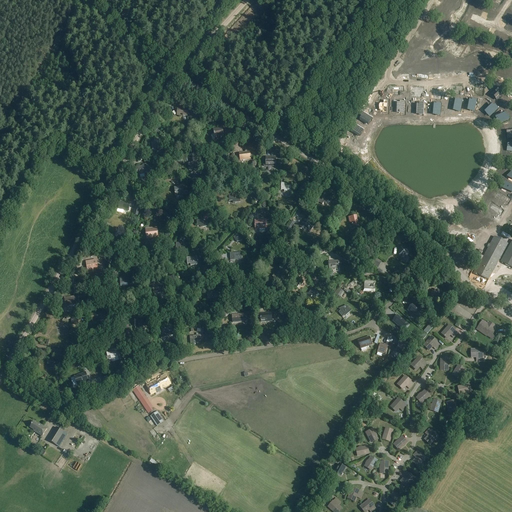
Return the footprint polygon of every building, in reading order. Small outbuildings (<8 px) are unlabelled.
[(401,91),(402,87),(390,86),(389,90),(392,90),(392,94),(398,94),(398,90),(401,91)] [(462,91),(463,87),(451,86),(450,90),(453,90),(453,94),(459,95),(459,91),(462,91)] [(424,92),(425,88),(413,88),(412,92),(415,92),(415,96),(421,96),(421,92),(424,92)] [(498,100),(499,98),(505,93),(503,91),(500,88),(498,90),(495,93),(493,95),(495,98),(498,100)] [(444,96),(445,92),(433,91),(432,95),(435,95),(435,99),(440,99),(441,95),(444,96)] [(460,111),(462,101),(458,100),(458,103),(453,103),(452,109),(456,109),(456,111),(460,111)] [(474,112),(476,101),(472,100),(472,103),(468,103),(466,109),(470,109),(470,111),(474,111),(474,112)] [(387,112),(387,101),(384,101),(384,104),(379,104),(379,110),(383,110),(383,112),(387,112)] [(400,113),(401,102),(397,102),(397,105),(393,105),(392,111),(396,111),(396,113),(397,113),(400,113)] [(423,115),(424,104),(420,103),(420,104),(420,107),(416,107),(415,113),(419,113),(419,115),(420,115),(420,114),(423,115)] [(440,115),(441,104),(437,104),(437,107),(432,107),(432,113),(436,114),(435,115),(436,115),(440,115)] [(490,117),(497,109),(495,106),(492,109),(489,106),(485,110),(487,113),(486,114),(487,114),(490,117)] [(177,107),(177,112),(178,112),(178,116),(188,117),(188,108),(177,107)] [(374,117),(365,110),(363,113),(366,115),(363,118),(368,122),(370,119),(371,120),(372,120),(374,117)] [(499,124),(509,120),(507,116),(504,117),(503,113),(497,116),(498,119),(497,120),(499,124)] [(363,130),(354,124),(352,127),(355,129),(352,133),(358,136),(360,133),(361,134),(361,133),(363,130)] [(215,139),(224,137),(222,127),(216,128),(213,129),(215,139)] [(152,150),(160,149),(159,140),(154,140),(154,142),(151,143),(152,150)] [(356,142),(354,141),(347,140),(346,143),(345,146),(348,147),(351,148),(354,149),(355,145),(356,142)] [(240,161),(250,159),(249,152),(239,153),(240,161)] [(235,162),(238,157),(232,154),(229,159),(235,162)] [(358,155),(356,156),(349,158),(350,161),(351,165),(354,164),(357,163),(360,162),(359,158),(358,155)] [(276,157),(268,157),(265,157),(266,162),(264,162),(264,166),(276,166),(276,157)] [(189,171),(197,170),(196,160),(193,161),(193,163),(188,163),(189,171)] [(147,171),(146,165),(143,166),(143,167),(135,168),(136,173),(139,173),(140,175),(144,174),(144,173),(147,173),(147,175),(149,174),(149,171),(147,171)] [(368,172),(366,175),(370,177),(375,170),(369,166),(366,171),(368,172)] [(380,180),(378,183),(382,185),(387,178),(380,174),(377,178),(378,179),(380,180)] [(392,187),(390,190),(393,193),(398,185),(392,181),(389,186),(390,186),(392,187)] [(511,186),(505,182),(503,186),(511,191),(511,186)] [(292,192),(292,186),(284,186),(284,183),(281,183),(281,190),(284,190),(284,192),(292,192)] [(182,192),(182,186),(178,186),(178,187),(174,188),(175,195),(180,195),(180,194),(183,193),(183,195),(188,195),(188,191),(182,192)] [(403,195),(401,198),(405,200),(410,193),(404,189),(401,194),(402,194),(403,195)] [(498,193),(496,197),(507,204),(510,200),(498,193)] [(232,196),(232,194),(228,194),(229,201),(232,201),(233,203),(240,202),(239,196),(232,196)] [(326,204),(330,198),(325,195),(321,201),(319,199),(318,202),(322,205),(324,203),(326,204)] [(128,211),(130,204),(120,201),(119,209),(128,211)] [(491,204),(489,208),(500,215),(503,211),(491,204)] [(200,226),(201,227),(208,226),(207,219),(209,219),(208,213),(203,213),(204,221),(200,222),(200,220),(197,221),(197,226),(200,226)] [(358,225),(356,216),(348,217),(350,223),(352,223),(353,227),(353,228),(357,227),(356,226),(358,225)] [(300,226),(301,227),(299,229),(301,232),(303,229),(304,230),(307,227),(311,230),(313,227),(306,220),(303,224),(302,224),(300,226)] [(150,230),(150,229),(145,229),(146,237),(147,239),(156,238),(156,237),(158,237),(157,230),(150,230)] [(243,240),(238,234),(233,238),(237,242),(243,240)] [(493,272),(504,251),(508,244),(494,236),(483,256),(480,262),(478,267),(477,267),(473,273),(479,276),(479,275),(488,280),(489,279),(492,274),(498,278),(499,276),(493,272)] [(511,267),(511,241),(501,262),(511,267)] [(409,250),(408,248),(407,249),(400,248),(399,255),(399,256),(401,256),(400,262),(409,263),(410,256),(407,256),(408,251),(409,250)] [(480,262),(483,256),(477,253),(474,259),(480,262)] [(190,260),(190,257),(187,258),(187,264),(190,264),(191,266),(196,266),(196,265),(198,265),(197,259),(190,260)] [(87,271),(95,270),(94,267),(97,267),(96,260),(86,262),(87,271)] [(280,279),(284,273),(280,270),(276,276),(274,275),(272,277),(277,280),(278,278),(280,279)] [(110,285),(115,282),(112,277),(107,280),(110,285)] [(352,292),(358,287),(354,281),(347,285),(352,292)] [(164,293),(163,285),(157,286),(157,285),(153,286),(154,294),(164,293)] [(318,293),(312,289),(310,291),(309,290),(307,293),(309,294),(308,295),(306,294),(305,297),(312,302),(315,297),(317,298),(319,295),(317,294),(318,293)] [(437,292),(438,290),(435,289),(434,291),(432,291),(431,297),(441,299),(442,293),(437,292)] [(78,296),(75,297),(64,297),(65,308),(69,307),(68,305),(79,304),(78,296)] [(345,316),(351,311),(346,306),(339,308),(340,311),(338,313),(342,317),(345,315),(345,316)] [(413,306),(409,311),(420,320),(424,315),(413,306)] [(100,314),(100,312),(99,311),(97,311),(96,312),(96,313),(91,314),(93,322),(106,320),(105,313),(100,314)] [(261,322),(272,321),(271,313),(260,314),(261,322)] [(394,314),(390,319),(401,328),(405,322),(394,314)] [(145,326),(145,318),(136,318),(135,321),(134,321),(134,325),(135,325),(135,326),(145,326)] [(487,325),(484,322),(482,321),(477,329),(492,339),(495,335),(492,334),(495,330),(492,328),(494,326),(489,323),(487,325)] [(58,332),(68,331),(67,323),(64,323),(64,326),(58,326),(58,332)] [(429,325),(424,331),(427,335),(433,328),(429,325)] [(454,338),(458,333),(449,325),(441,334),(447,339),(450,335),(454,338)] [(172,334),(172,329),(162,330),(162,334),(160,335),(161,339),(175,337),(175,333),(172,334)] [(190,345),(194,345),(194,342),(201,341),(200,335),(193,336),(193,338),(190,338),(190,345)] [(370,336),(358,340),(361,348),(372,344),(370,336)] [(436,350),(440,345),(431,337),(424,346),(429,351),(433,347),(436,350)] [(391,347),(392,344),(387,342),(386,346),(380,344),(377,352),(385,355),(388,346),(391,347)] [(395,348),(391,355),(396,358),(400,351),(395,348)] [(483,361),(482,357),(482,350),(471,350),(471,357),(476,357),(476,361),(483,361)] [(423,370),(427,365),(419,357),(411,366),(416,371),(420,367),(423,370)] [(57,368),(57,363),(50,362),(50,361),(47,361),(47,364),(50,364),(49,371),(55,371),(55,368),(57,368)] [(458,379),(464,370),(458,366),(452,375),(458,379)] [(170,384),(166,375),(160,378),(161,380),(158,381),(157,380),(146,386),(151,395),(157,391),(158,392),(161,390),(161,389),(170,384)] [(75,388),(86,384),(83,376),(72,380),(75,388)] [(410,389),(414,384),(405,377),(398,385),(403,390),(406,386),(410,389)] [(460,394),(471,391),(469,384),(458,387),(460,394)] [(145,395),(138,386),(132,391),(138,399),(145,395)] [(421,404),(430,396),(425,391),(417,398),(421,404)] [(396,412),(404,404),(399,399),(391,407),(396,412)] [(438,413),(441,402),(434,400),(431,411),(438,413)] [(450,414),(457,412),(454,401),(447,403),(450,414)] [(160,417),(161,416),(158,411),(150,416),(154,421),(160,417)] [(42,425),(35,421),(32,427),(35,429),(35,430),(43,436),(48,428),(42,424),(42,425)] [(60,448),(68,434),(57,427),(48,440),(60,448)] [(430,445),(438,437),(430,428),(425,433),(429,436),(425,440),(430,445)] [(390,442),(393,431),(386,429),(383,440),(390,442)] [(372,443),(378,440),(373,430),(366,433),(372,443)] [(399,450),(407,442),(402,437),(394,445),(399,450)] [(358,457),(369,454),(368,447),(356,449),(358,457)] [(418,467),(426,459),(417,451),(413,455),(417,458),(413,462),(418,467)] [(371,471),(377,461),(371,457),(365,467),(371,471)] [(49,466),(52,468),(58,462),(55,459),(49,466)] [(335,473),(339,475),(340,476),(341,476),(345,469),(339,465),(334,473),(335,473)] [(406,487),(414,479),(405,471),(401,475),(405,478),(401,482),(406,487)] [(361,499),(363,493),(353,489),(348,499),(355,502),(357,497),(361,499)] [(395,507),(403,499),(394,491),(390,495),(393,499),(390,502),(395,507)] [(333,511),(339,511),(342,509),(338,506),(341,502),(337,498),(329,508),(333,511)] [(370,511),(373,511),(377,509),(370,501),(361,507),(364,511),(366,511),(369,510),(370,511)]
